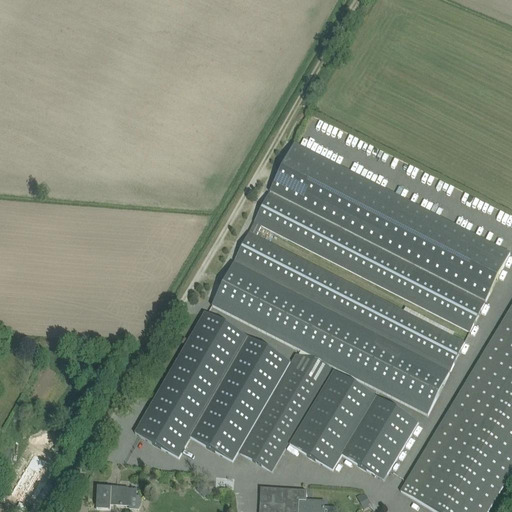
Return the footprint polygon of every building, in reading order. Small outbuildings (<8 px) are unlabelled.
[(486,303),(510,255),(295,145),(271,193),(486,303)] [(485,305),(278,200),(269,195),(255,224),(256,224),(250,235),(250,234),(235,263),(451,373),(465,344),(256,238),(262,228),(471,333),(485,305)] [(332,369),(428,417),(450,374),(234,264),(213,307),(302,353),(332,369)] [(187,346),(136,435),(180,460),(191,439),(234,463),(291,363),(206,313),(189,342),(187,346)] [(489,511),(511,474),(511,337),(414,501),(432,511),(489,511)] [(298,357),(240,455),(272,473),(331,371),(298,357)] [(342,457),(384,482),(419,424),(334,374),(290,447),(333,473),(342,457)] [(33,454),(10,495),(22,503),(46,462),(33,454)] [(202,483),(197,488),(198,489),(206,496),(207,498),(212,493),(202,483)] [(112,490),(98,489),(97,509),(111,510),(111,504),(116,504),(116,507),(131,508),(132,498),(136,499),(136,492),(128,491),(128,490),(117,489),(117,491),(112,491),(112,490)] [(298,511),(299,500),(306,500),(307,493),(261,490),(259,511),(298,511)] [(363,495),(357,498),(364,511),(370,508),(369,506),(363,497),(363,495)] [(323,511),(324,504),(306,503),(306,500),(299,500),(298,511),(323,511)]
